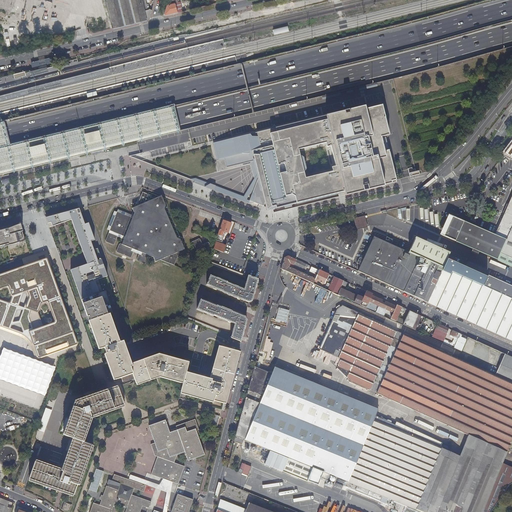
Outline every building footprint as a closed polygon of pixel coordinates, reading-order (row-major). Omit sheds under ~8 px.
[(105,0),(111,29),(151,21),(149,10),(147,10),(144,0),(105,0)] [(168,0),(164,14),(165,15),(178,12),(175,3),(178,2),(177,0),(168,0)] [(91,30),(92,35),(104,32),(102,17),(90,19),(89,14),(83,15),(86,31),(91,30)] [(288,26),(273,30),(275,35),(289,32),(288,26)] [(184,57),(224,48),(223,41),(182,49),(184,56),(184,57)] [(53,64),(52,58),(31,63),(32,69),(38,67),(38,68),(40,68),(42,67),(48,66),(48,65),(53,64)] [(63,65),(30,73),(31,78),(65,70),(63,65)] [(61,82),(62,86),(111,74),(110,69),(61,81),(61,82)] [(62,86),(61,82),(28,90),(29,95),(29,96),(62,88),(62,86)] [(0,97),(0,102),(29,95),(28,90),(0,97)] [(334,113),(214,143),(218,159),(223,158),(226,168),(253,161),(257,177),(248,203),(262,209),(266,211),(272,209),(273,212),(384,185),(397,182),(389,150),(384,151),(385,154),(378,156),(373,136),(380,135),(380,138),(381,137),(389,135),(382,105),(335,116),(334,113)] [(503,154),(511,158),(511,138),(503,151),(503,154)] [(139,153),(141,160),(188,148),(187,143),(159,151),(159,148),(139,153)] [(163,197),(160,196),(158,197),(144,191),(139,205),(133,207),(135,213),(134,216),(119,209),(118,212),(116,211),(108,229),(110,230),(106,241),(115,244),(119,236),(125,238),(122,244),(120,243),(116,251),(132,258),(135,252),(140,254),(137,260),(145,263),(149,255),(153,256),(155,261),(160,259),(174,265),(180,251),(185,249),(181,239),(177,237),(165,208),(166,205),(163,197)] [(511,194),(494,234),(497,236),(496,238),(505,242),(500,253),(511,258),(511,194)] [(79,208),(45,216),(49,228),(71,220),(88,264),(70,270),(87,318),(107,311),(112,310),(104,291),(99,293),(95,282),(107,278),(96,248),(93,249),(90,241),(93,240),(88,223),(84,225),(79,208)] [(494,234),(451,215),(443,235),(473,248),(479,250),(479,251),(497,259),(500,253),(505,242),(496,238),(497,236),(494,234)] [(364,216),(354,217),(356,228),(366,226),(364,216)] [(232,224),(223,220),(220,230),(229,233),(232,224)] [(20,224),(0,230),(0,252),(26,245),(20,224)] [(511,340),(511,285),(488,275),(487,276),(447,259),(450,252),(415,237),(408,252),(374,236),(358,271),(511,340)] [(204,254),(213,251),(209,242),(203,245),(200,239),(192,242),(195,251),(202,249),(204,254)] [(227,245),(216,242),(214,249),(224,253),(227,245)] [(0,325),(18,332),(28,339),(33,345),(37,358),(75,344),(58,295),(62,294),(47,252),(23,260),(25,266),(0,274),(0,325)] [(285,258),(282,269),(298,276),(301,278),(313,284),(315,280),(315,279),(289,266),(290,262),(306,269),(308,264),(289,256),(285,258)] [(243,274),(215,263),(214,266),(242,277),(243,274)] [(320,270),(315,279),(315,280),(316,280),(316,282),(318,283),(318,281),(320,282),(320,283),(321,284),(321,283),(324,284),(329,274),(320,270)] [(252,301),(258,280),(249,276),(244,290),(227,283),(228,282),(211,275),(207,285),(223,292),(227,294),(236,298),(249,303),(252,301)] [(328,290),(335,294),(336,292),(338,293),(340,288),(341,287),(344,281),(334,276),(331,284),(328,290)] [(338,293),(338,295),(340,296),(354,302),(357,295),(340,288),(338,293)] [(360,305),(366,308),(369,302),(372,294),(366,291),(360,305)] [(369,302),(394,313),(397,305),(392,303),(391,305),(385,302),(385,303),(381,302),(382,300),(377,298),(377,296),(372,294),(369,302)] [(354,302),(358,304),(362,297),(357,295),(354,302)] [(231,338),(241,342),(247,321),(245,317),(239,315),(239,313),(235,312),(234,313),(232,312),(232,311),(222,307),(222,308),(217,306),(201,300),(197,309),(214,316),(214,315),(235,324),(231,338)] [(286,323),(289,310),(277,307),(269,305),(265,329),(274,331),(275,326),(272,325),(273,321),(286,323)] [(373,383),(380,386),(383,378),(377,375),(382,365),(388,368),(392,358),(386,355),(390,346),(397,349),(400,341),(394,338),(397,331),(342,305),(337,310),(320,349),(331,354),(328,360),(352,382),(370,391),(373,383)] [(391,319),(395,321),(397,316),(400,310),(404,312),(405,309),(397,305),(394,313),(391,319)] [(402,325),(407,327),(414,330),(421,316),(408,310),(405,320),(402,325)] [(107,311),(87,318),(99,349),(102,348),(113,380),(132,373),(136,383),(159,374),(184,381),(181,391),(224,403),(238,351),(221,346),(211,380),(185,373),(189,362),(157,352),(130,363),(122,338),(118,340),(107,311)] [(395,321),(402,325),(405,320),(397,316),(395,321)] [(193,319),(192,322),(220,333),(221,331),(193,319)] [(437,324),(431,338),(442,343),(444,339),(438,336),(439,333),(445,336),(446,333),(447,333),(449,329),(437,324)] [(261,347),(274,351),(279,333),(263,329),(256,355),(259,356),(257,363),(264,365),(266,356),(259,354),(261,347)] [(403,334),(397,331),(394,338),(400,341),(403,334)] [(511,357),(508,356),(505,355),(495,376),(486,371),(483,379),(448,363),(451,356),(403,334),(400,341),(397,349),(392,358),(388,368),(383,378),(380,386),(376,394),(469,436),(507,453),(511,441),(511,357)] [(453,348),(461,352),(466,341),(458,338),(453,348)] [(54,368),(3,348),(0,354),(0,379),(40,394),(44,396),(54,368)] [(486,371),(451,356),(448,363),(483,379),(486,371)] [(416,510),(441,448),(373,420),(378,409),(275,367),(272,374),(254,367),(235,436),(244,440),(289,458),(313,468),(324,472),(331,475),(337,477),(388,498),(394,500),(399,502),(416,510)] [(370,391),(376,394),(380,386),(373,383),(370,391)] [(36,460),(29,477),(74,493),(92,443),(82,440),(91,414),(124,403),(119,386),(77,401),(65,434),(75,438),(63,470),(36,460)] [(38,430),(44,432),(51,410),(45,408),(38,430)] [(165,420),(149,425),(158,453),(151,474),(179,484),(185,466),(174,462),(177,454),(185,452),(188,460),(204,455),(199,438),(201,437),(196,419),(176,426),(177,429),(170,432),(165,420)] [(464,447),(502,464),(507,453),(469,436),(464,447)] [(482,511),(502,464),(464,447),(460,457),(441,448),(416,510),(422,511),(482,511)] [(313,468),(289,458),(284,471),(308,481),(313,468)] [(247,476),(250,467),(242,464),(240,468),(243,470),(242,474),(247,476)] [(511,468),(502,464),(482,511),(490,511),(503,491),(509,484),(511,482),(511,468)] [(95,498),(103,471),(95,469),(89,490),(87,496),(95,498)] [(331,475),(324,472),(322,478),(328,480),(331,475)] [(97,511),(98,511),(99,511),(111,511),(114,503),(127,507),(125,511),(140,511),(142,505),(149,507),(151,501),(132,495),(134,488),(144,492),(146,485),(114,474),(112,481),(120,484),(118,490),(106,486),(105,489),(100,505),(93,503),(89,511),(97,511)] [(387,503),(388,498),(337,477),(335,482),(387,503)] [(178,494),(171,511),(188,511),(193,500),(178,494)] [(65,500),(62,508),(70,511),(73,503),(65,500)] [(272,511),(249,503),(245,511),(272,511)]
